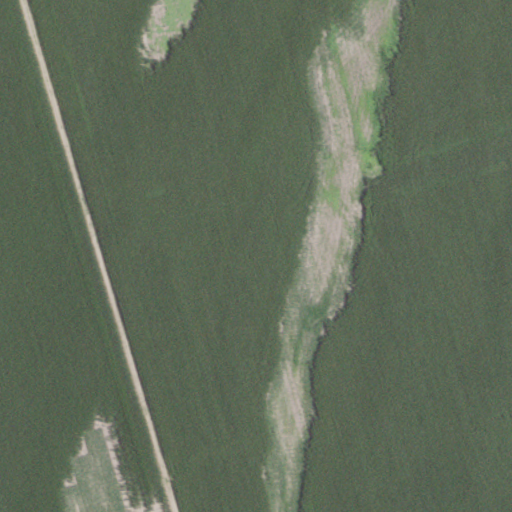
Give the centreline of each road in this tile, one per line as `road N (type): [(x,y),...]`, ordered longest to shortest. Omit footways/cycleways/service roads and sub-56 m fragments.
road 1 (track): [(174,511),(22,0)]
road 2 (track): [(320,0),(377,175),(511,122)]
